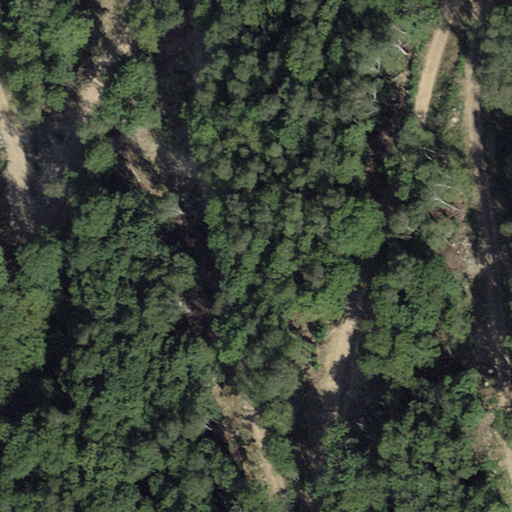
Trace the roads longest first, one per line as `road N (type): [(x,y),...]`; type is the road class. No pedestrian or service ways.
road 1 (track): [(328,511),(338,393),(451,0)]
road 2 (track): [(212,0),(203,100),(208,201),(226,308),(286,511)]
road 3 (track): [(481,0),(475,101),(511,439)]
road 4 (track): [(0,92),(14,202),(20,217),(47,219),(79,122),(141,0)]
